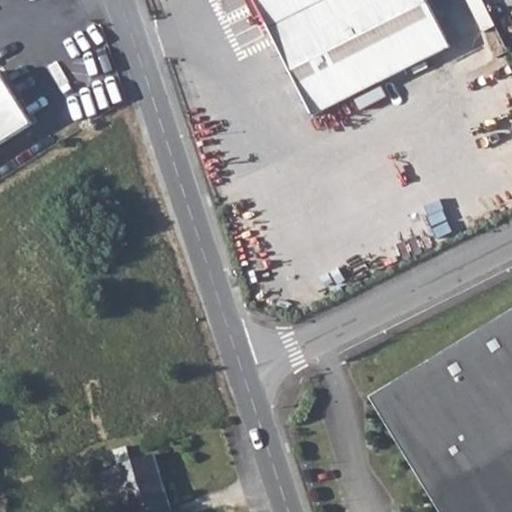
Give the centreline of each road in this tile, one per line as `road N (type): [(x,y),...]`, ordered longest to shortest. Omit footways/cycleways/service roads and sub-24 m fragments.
road 1 (unclassified): [(242,368),(120,0)]
road 2 (unknown): [(200,36),(264,164),(279,171),(310,170),(412,123)]
road 3 (unclassified): [(511,236),(295,349),(242,368)]
road 4 (unclassified): [(289,511),(242,368)]
